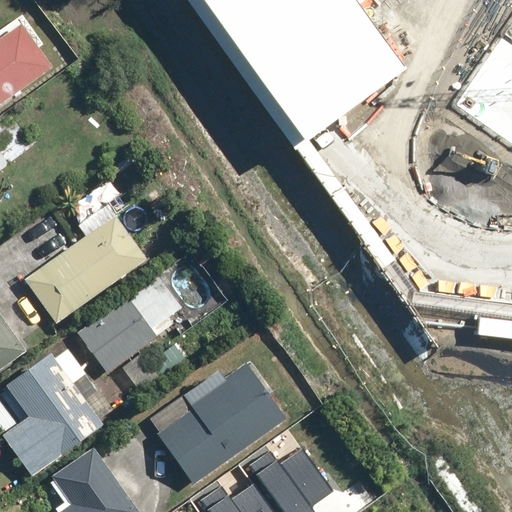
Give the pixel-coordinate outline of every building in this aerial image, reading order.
[(355,0),(202,0),(307,141),(406,68),(355,0)] [(0,31),(0,105),(60,62),(24,13),(0,31)] [(15,113),(0,123),(0,171),(37,144),(15,113)] [(87,233),(27,275),(58,318),(150,254),(110,197),(77,220),(87,233)] [(206,227),(186,244),(205,266),(225,248),(206,227)] [(161,270),(77,329),(106,370),(190,311),(161,270)] [(0,369),(30,348),(0,304),(0,369)] [(55,348),(0,389),(0,422),(36,470),(119,407),(71,344),(59,353),(55,348)] [(222,364),(150,417),(197,481),(288,414),(248,359),(229,373),(222,364)] [(326,427),(315,413),(290,434),(301,447),(326,427)] [(70,498),(50,511),(131,511),(142,504),(94,441),(51,473),(70,498)]
